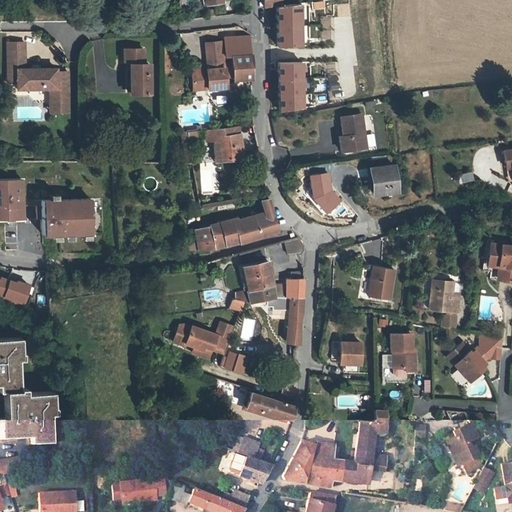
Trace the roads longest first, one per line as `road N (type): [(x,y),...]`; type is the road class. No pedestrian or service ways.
road 1 (residential): [(251,511),(278,472),(305,395),(312,238)]
road 2 (residential): [(312,238),(287,226),(274,180),(260,100),(258,0)]
road 3 (residential): [(312,238),(448,207),(511,208)]
